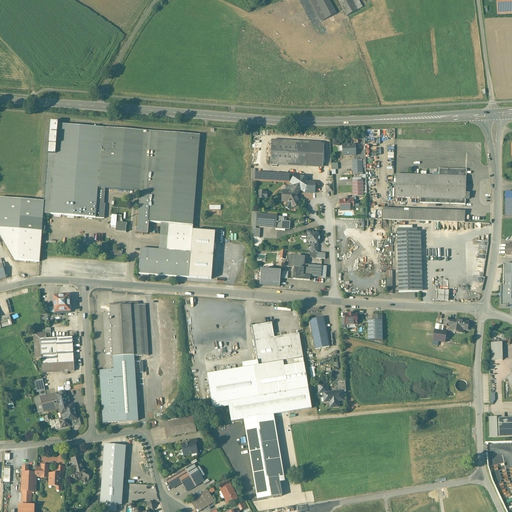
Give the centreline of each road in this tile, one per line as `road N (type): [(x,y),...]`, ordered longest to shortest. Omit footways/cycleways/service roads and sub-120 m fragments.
road 1 (secondary): [(98,106),(296,121),(493,115)]
road 2 (residential): [(85,279),(336,300)]
road 3 (unclassified): [(493,115),(497,235),(482,309)]
road 4 (unclassified): [(482,309),(476,372),(483,479)]
road 5 (unclassified): [(85,279),(93,437)]
road 6 (residential): [(336,300),(482,309)]
road 7 (unclassified): [(98,106),(156,0)]
